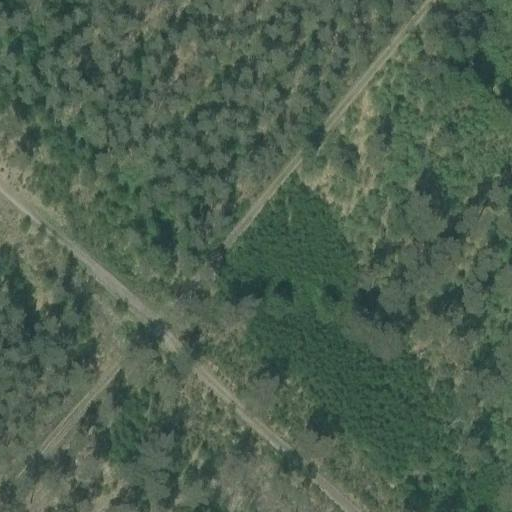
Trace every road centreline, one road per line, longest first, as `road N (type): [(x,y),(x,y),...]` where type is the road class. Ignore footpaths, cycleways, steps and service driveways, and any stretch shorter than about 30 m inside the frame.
road 1 (track): [(425,0),(141,334),(0,204)]
road 2 (track): [(0,501),(141,334),(340,511)]
